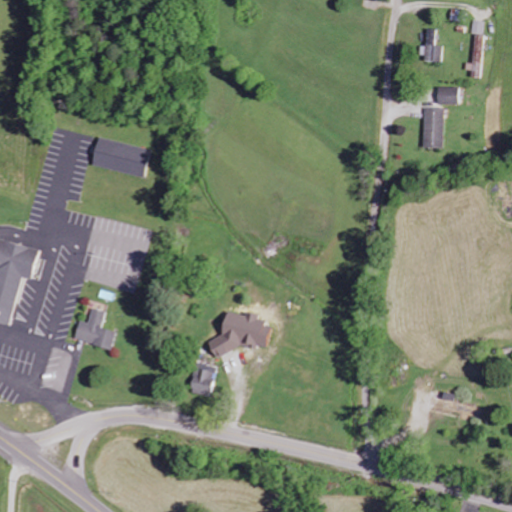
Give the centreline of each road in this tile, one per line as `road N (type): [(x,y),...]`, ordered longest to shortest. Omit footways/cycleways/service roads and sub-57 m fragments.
road 1 (secondary): [(20,451),(93,421),(154,417),(511,505)]
road 2 (residential): [(374,468),(368,294),(400,0)]
road 3 (primary): [(102,511),(0,435)]
